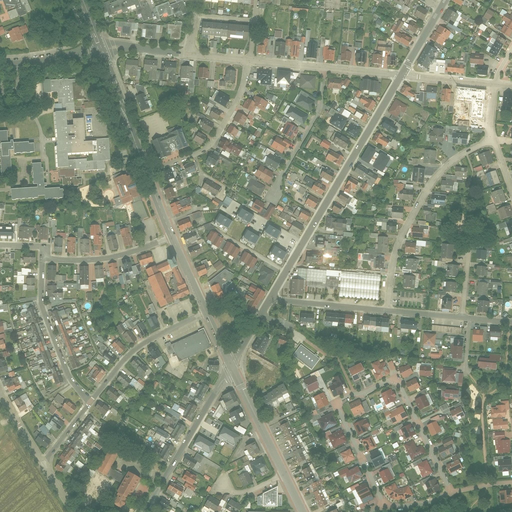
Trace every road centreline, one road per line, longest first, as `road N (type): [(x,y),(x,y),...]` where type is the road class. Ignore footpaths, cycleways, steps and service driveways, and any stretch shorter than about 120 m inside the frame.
road 1 (tertiary): [(268,300),(401,75)]
road 2 (residential): [(356,394),(398,381),(451,492),(386,507)]
road 3 (residential): [(387,310),(396,249),(427,189),(454,159),(493,140)]
road 4 (tertiary): [(144,511),(231,365)]
road 5 (tertiary): [(231,365),(303,511)]
road 6 (residential): [(147,172),(211,143),(249,61)]
road 7 (residential): [(44,258),(43,307),(71,379),(91,402)]
road 8 (residential): [(206,312),(132,352),(91,402)]
road 9 (residential): [(325,67),(321,108),(274,192)]
road 10 (tertiary): [(100,49),(147,172)]
road 11 (residential): [(172,238),(111,258),(44,258)]
road 12 (residential): [(356,394),(337,359),(257,318)]
